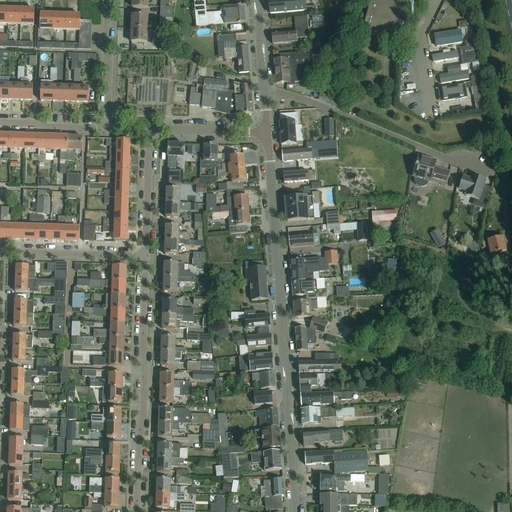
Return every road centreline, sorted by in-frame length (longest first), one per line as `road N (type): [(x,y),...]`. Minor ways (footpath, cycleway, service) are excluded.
road 1 (unclassified): [(296,511),(266,131)]
road 2 (residential): [(502,177),(262,85)]
road 3 (residential): [(136,511),(145,255)]
road 4 (residential): [(145,255),(0,251)]
road 5 (residential): [(107,129),(107,0)]
road 6 (residential): [(145,255),(149,133)]
road 7 (residential): [(432,117),(420,40),(434,0)]
